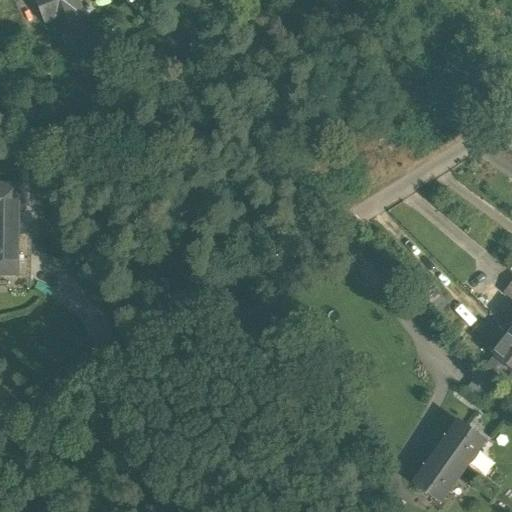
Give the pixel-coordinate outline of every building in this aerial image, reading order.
[(35,0),(45,25),(53,22),(78,12),(83,10),(79,0),(35,0)] [(78,12),(53,22),(60,41),(64,40),(86,31),(78,12)] [(86,31),(64,40),(68,50),(90,41),(86,31)] [(19,184),(0,184),(0,277),(30,278),(31,234),(18,234),(19,203),(19,184)] [(511,333),(510,333),(492,355),(493,356),(508,368),(511,370),(511,333)] [(508,368),(493,356),(481,371),(496,382),(508,368)] [(491,393),(474,380),(466,390),(483,403),(491,393)] [(485,441),(459,422),(448,436),(449,436),(436,453),(463,472),(485,441)] [(463,472),(436,453),(424,471),(424,470),(414,485),(440,504),(463,472)] [(479,453),(472,463),(485,471),(491,461),(479,453)]
